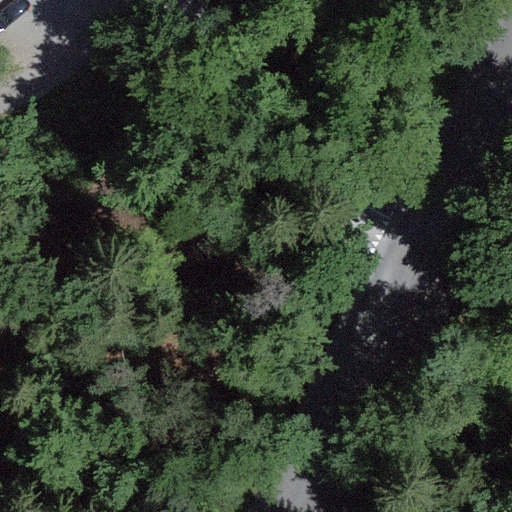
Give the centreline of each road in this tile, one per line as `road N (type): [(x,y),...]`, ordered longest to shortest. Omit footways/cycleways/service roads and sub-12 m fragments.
road 1 (unclassified): [(432,267),(328,181),(189,0)]
road 2 (unclassified): [(432,267),(315,511)]
road 3 (unclassified): [(511,102),(432,267)]
